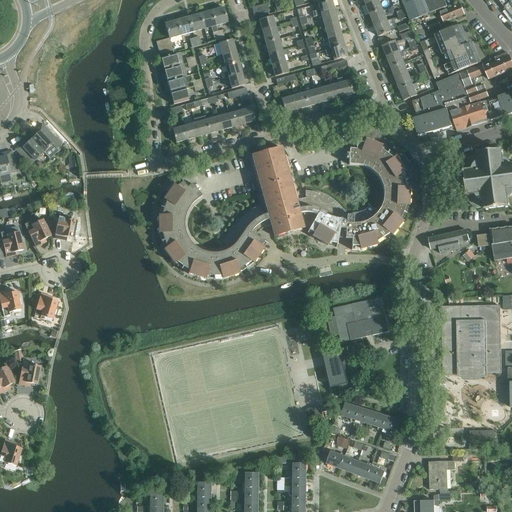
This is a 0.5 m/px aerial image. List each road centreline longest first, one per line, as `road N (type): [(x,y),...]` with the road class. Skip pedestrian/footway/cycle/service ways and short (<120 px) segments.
road 1 (residential): [(386,511),(414,435),(411,264),(423,227)]
road 2 (residential): [(156,167),(386,104)]
road 3 (residential): [(156,167),(144,43),(156,16),(177,0)]
